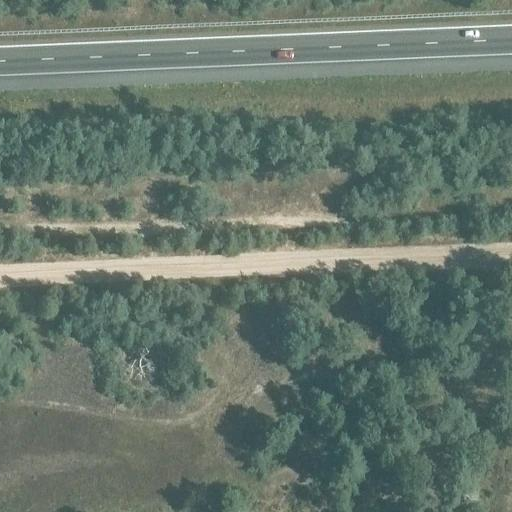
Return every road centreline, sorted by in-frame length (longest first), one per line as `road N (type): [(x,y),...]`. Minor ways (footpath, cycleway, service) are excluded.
road 1 (track): [(0,227),(511,199)]
road 2 (motorway): [(0,63),(511,42)]
road 3 (track): [(511,256),(0,276)]
